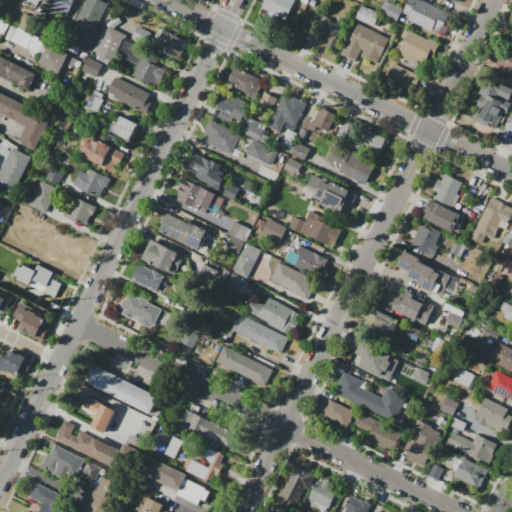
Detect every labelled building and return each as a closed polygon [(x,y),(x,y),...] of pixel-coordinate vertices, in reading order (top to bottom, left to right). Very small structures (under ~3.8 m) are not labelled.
[(74,0),(61,28),(44,20),(53,0),(74,0)] [(96,0),(108,5),(93,35),(74,25),(86,0),(96,0)] [(267,0),(293,0),(296,1),(285,24),(261,13),(267,0)] [(409,0),(419,0),(454,17),(443,39),(400,18),(409,0)] [(384,1),(402,9),(397,19),(379,11),(384,1)] [(355,18),(361,4),(380,13),(374,27),(355,18)] [(25,13),(41,22),(34,35),(18,26),(25,13)] [(323,18),(344,28),(337,42),(316,33),(323,18)] [(3,34),(0,32),(0,19),(8,23),(3,34)] [(357,24),(388,39),(378,62),(362,54),(366,47),(363,45),(355,61),(342,55),(357,24)] [(10,40),(4,37),(10,26),(16,29),(10,40)] [(26,48),(11,40),(18,27),(33,35),(32,37),(26,48)] [(108,27),(123,34),(108,65),(93,58),(96,52),(91,50),(102,28),(106,30),(108,27)] [(162,30),(187,42),(179,60),(153,48),(162,30)] [(409,30),(441,46),(429,72),(396,56),(409,30)] [(90,50),(95,36),(79,31),(74,44),(90,50)] [(32,37),(43,42),(37,53),(26,48),(32,37)] [(64,77),(38,64),(49,42),(68,51),(66,55),(73,58),(64,77)] [(502,48),(511,53),(511,74),(494,65),(502,48)] [(28,89),(0,75),(0,55),(36,73),(28,89)] [(89,58),(103,64),(96,77),(83,70),(89,58)] [(139,59),(166,72),(157,91),(130,78),(139,59)] [(392,65),(413,74),(406,89),(385,79),(392,65)] [(234,68),(263,81),(255,98),(227,84),(234,68)] [(114,76),(151,94),(142,113),(105,96),(114,76)] [(511,90),(511,95),(510,100),(511,101),(505,114),(498,110),(489,128),(476,121),(482,110),(475,107),(481,96),(479,95),(485,81),(498,87),(500,84),(511,90)] [(0,91),(51,118),(35,149),(19,141),(26,127),(0,113),(0,91)] [(271,109),(276,98),(263,91),(258,103),(271,109)] [(103,100),(96,115),(81,107),(88,92),(103,100)] [(284,94),(306,105),(296,127),(286,122),(281,132),(269,126),(284,94)] [(222,95),(238,102),(231,117),(215,109),(222,95)] [(313,105),(335,117),(323,138),(302,126),(313,105)] [(119,116),(137,125),(129,142),(108,132),(111,124),(114,125),(119,116)] [(248,118),(267,127),(261,141),(241,132),(248,118)] [(203,139),(212,119),(241,133),(232,153),(203,139)] [(281,142),(288,129),(298,134),(291,147),(281,142)] [(384,139),(376,158),(352,146),(355,140),(360,142),(365,130),(384,139)] [(98,139),(125,152),(114,175),(87,162),(98,139)] [(246,154),(252,141),(266,148),(260,160),(246,154)] [(292,154),(298,142),(310,149),(304,160),(292,154)] [(13,194),(0,187),(0,172),(13,148),(16,149),(16,148),(32,157),(13,194)] [(331,148),(374,169),(366,185),(323,165),(331,148)] [(205,159),(211,162),(212,160),(223,165),(220,171),(224,173),(221,179),(224,181),(220,189),(196,178),(200,171),(188,165),(192,156),(204,162),(205,159)] [(51,167),(64,173),(57,185),(45,179),(51,167)] [(81,171),(87,174),(90,169),(111,179),(107,189),(105,188),(101,197),(90,192),(89,193),(73,185),(76,179),(77,180),(81,171)] [(306,186),(316,191),(312,199),(346,214),(356,193),(312,173),(306,186)] [(463,182),(457,194),(461,196),(455,209),(434,198),(437,192),(437,191),(434,189),(438,179),(442,181),(445,174),(463,182)] [(41,181),(57,189),(44,213),(22,202),(27,191),(34,195),(41,181)] [(188,182),(224,199),(215,217),(180,200),(182,194),(176,191),(181,181),(187,184),(188,182)] [(234,200),(223,194),(228,183),(240,189),(234,200)] [(74,196),(96,207),(92,215),(91,214),(85,226),(64,215),(74,196)] [(491,196),(502,202),(501,202),(511,207),(511,213),(507,223),(502,220),(492,240),(485,237),(481,243),(470,238),(491,196)] [(451,232),(423,218),(426,212),(424,211),(430,199),(461,215),(451,232)] [(301,232),(307,221),(305,220),(310,211),(323,218),(321,221),(341,231),(333,248),(301,232)] [(158,231),(166,214),(187,223),(179,241),(158,231)] [(306,222),(300,233),(290,228),(295,217),(306,222)] [(267,219),(286,228),(278,245),(259,235),(267,219)] [(233,221),(249,228),(242,240),(227,233),(233,221)] [(192,224),(208,231),(200,248),(184,241),(192,224)] [(421,224),(429,228),(430,226),(442,231),(435,244),(438,246),(433,257),(410,246),(414,238),(411,236),(414,230),(417,231),(421,224)] [(511,226),(511,246),(502,242),(507,233),(508,234),(511,226)] [(231,236),(244,242),(238,256),(225,250),(231,236)] [(450,251),(457,239),(466,243),(459,256),(450,251)] [(151,240),(183,256),(173,277),(140,261),(151,240)] [(248,278),(232,271),(246,243),(265,252),(258,265),(255,263),(248,278)] [(299,245),(328,259),(324,268),(312,262),(308,272),(295,266),(300,256),(295,254),(299,245)] [(404,251),(420,258),(419,260),(436,269),(435,271),(439,273),(440,270),(451,276),(441,296),(415,284),(417,280),(408,275),(410,272),(397,266),(404,251)] [(279,262),(312,277),(302,297),(270,281),(279,262)] [(35,270),(38,264),(53,272),(50,278),(62,284),(55,298),(42,292),(45,285),(32,279),(28,286),(16,280),(23,264),(35,270)] [(132,279),(138,264),(183,286),(176,300),(132,279)] [(233,274),(248,281),(242,292),(227,285),(233,274)] [(385,290),(404,299),(408,291),(415,294),(413,298),(434,308),(425,325),(395,309),(393,312),(378,304),(385,290)] [(0,292),(12,298),(5,313),(0,310),(0,292)] [(127,292),(160,308),(153,324),(141,319),(138,323),(117,313),(127,292)] [(245,311),(252,298),(266,304),(269,297),(301,314),(298,320),(300,321),(296,330),(293,329),(290,335),(268,324),(268,323),(245,311)] [(20,330),(24,322),(13,317),(20,302),(44,314),(42,318),(48,320),(45,326),(49,328),(43,341),(20,330)] [(505,302),(511,305),(511,322),(504,318),(507,312),(501,310),(505,302)] [(372,306),(400,320),(391,337),(363,323),(372,306)] [(459,328),(447,322),(452,312),(464,318),(459,328)] [(247,317),(289,338),(281,354),(239,333),(247,317)] [(192,348),(177,341),(186,321),(201,329),(192,348)] [(404,336),(409,324),(422,331),(416,342),(404,336)] [(487,326),(501,333),(497,342),(483,335),(487,326)] [(444,339),(447,333),(455,337),(452,343),(444,339)] [(362,336),(396,353),(391,364),(388,362),(380,378),(364,370),(362,369),(368,357),(355,351),(362,336)] [(476,337),(499,348),(501,343),(511,348),(511,373),(469,353),(476,337)] [(224,346),(274,371),(266,386),(236,371),(234,374),(215,364),(224,346)] [(0,371),(0,354),(6,358),(11,349),(32,360),(26,373),(23,371),(19,378),(4,370),(2,373),(0,371)] [(91,365),(97,369),(98,366),(153,394),(152,396),(158,399),(150,414),(84,380),(91,365)] [(469,388),(454,380),(460,368),(475,375),(469,388)] [(497,371),(511,378),(511,400),(488,389),(497,371)] [(394,422),(334,392),(344,372),(364,381),(361,388),(382,398),(388,388),(407,397),(394,422)] [(452,415),(440,409),(446,396),(459,402),(452,415)] [(116,410),(104,434),(91,427),(98,413),(84,406),(89,397),(116,410)] [(485,398),(509,409),(507,414),(511,416),(507,429),(503,427),(501,430),(475,418),(476,417),(485,398)] [(354,411),(344,431),(319,420),(329,399),(354,411)] [(376,420),(368,436),(353,429),(361,412),(376,420)] [(197,414),(234,433),(227,447),(220,443),(217,448),(210,445),(213,440),(189,428),(197,414)] [(453,417),(466,423),(462,431),(449,425),(453,417)] [(418,419),(432,426),(431,428),(440,432),(427,459),(404,448),(418,419)] [(76,425),(66,444),(55,438),(65,420),(76,425)] [(393,452),(367,440),(368,436),(376,420),(402,432),(393,452)] [(80,430),(124,452),(115,470),(71,448),(80,430)] [(454,433),(455,433),(474,442),(477,434),(499,445),(490,463),(464,451),(463,452),(448,444),(454,433)] [(164,453),(173,436),(183,441),(175,458),(164,453)] [(213,484),(186,470),(194,455),(184,450),(191,438),(227,456),(213,484)] [(56,444),(84,458),(71,484),(39,468),(47,452),(50,454),(56,444)] [(146,454),(187,474),(185,477),(206,488),(206,489),(210,492),(205,501),(201,499),(198,505),(176,495),(175,498),(134,477),(146,454)] [(456,456),(462,459),(463,457),(489,469),(480,488),(454,475),(457,470),(450,467),(456,456)] [(101,468),(94,482),(81,475),(88,461),(101,468)] [(312,477),(296,511),(277,502),(293,468),(312,477)] [(101,477),(104,478),(107,471),(115,475),(112,482),(114,483),(100,511),(87,511),(85,511),(101,477)] [(316,481),(321,484),(324,479),(330,482),(328,487),(337,491),(329,508),(308,498),(316,481)] [(37,483),(68,499),(61,511),(39,511),(43,504),(30,497),(37,483)] [(371,504),(367,511),(345,511),(347,509),(344,507),(350,494),(371,504)] [(141,511),(149,497),(165,505),(163,509),(168,511),(141,511)]
